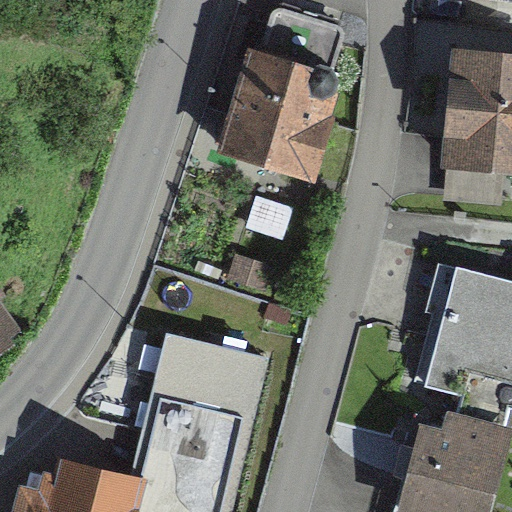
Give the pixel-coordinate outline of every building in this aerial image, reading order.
[(318,184),(344,37),(254,22),(228,168),(318,184)] [(511,57),(464,50),(445,158),(511,169),(511,57)] [(451,293),(427,381),(511,403),(511,281),(457,267),(451,293)] [(0,353),(16,342),(0,319),(0,353)] [(133,487),(55,467),(45,505),(24,500),(20,511),(224,511),(261,368),(169,345),(133,487)] [(501,511),(511,479),(511,449),(428,422),(398,511),(501,511)]
